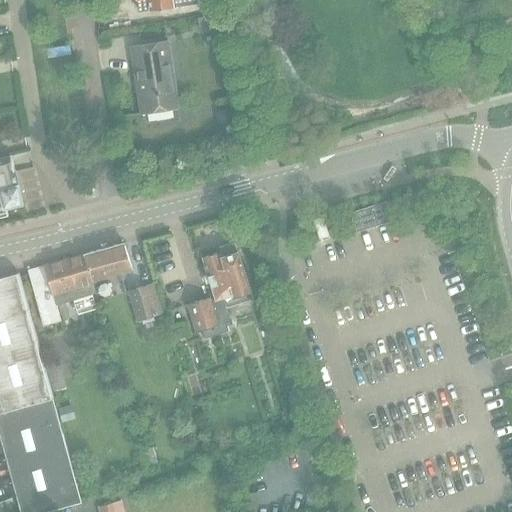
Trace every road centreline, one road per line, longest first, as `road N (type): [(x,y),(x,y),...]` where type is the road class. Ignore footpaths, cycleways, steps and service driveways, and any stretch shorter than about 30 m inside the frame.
road 1 (secondary): [(116,222),(449,136),(511,149)]
road 2 (residential): [(20,0),(39,155),(79,231)]
road 3 (residential): [(116,222),(91,0)]
